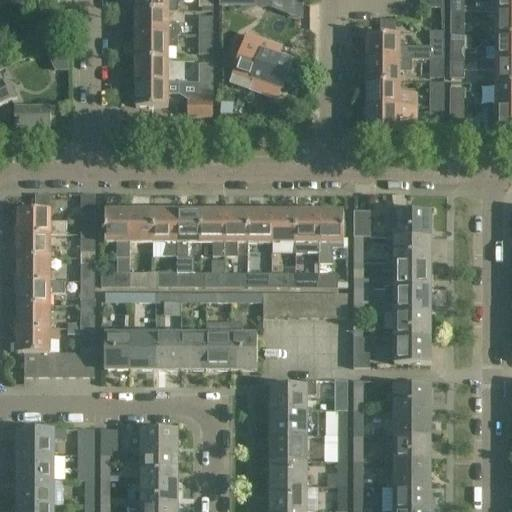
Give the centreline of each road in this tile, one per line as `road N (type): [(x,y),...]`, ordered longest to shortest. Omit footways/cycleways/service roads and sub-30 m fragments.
road 1 (residential): [(490,511),(491,175)]
road 2 (residential): [(211,511),(210,431),(204,414),(189,406),(0,406)]
road 3 (residential): [(329,174),(87,173)]
road 4 (residential): [(329,174),(334,0)]
road 5 (residential): [(87,173),(87,0)]
road 6 (residential): [(491,175),(329,174)]
